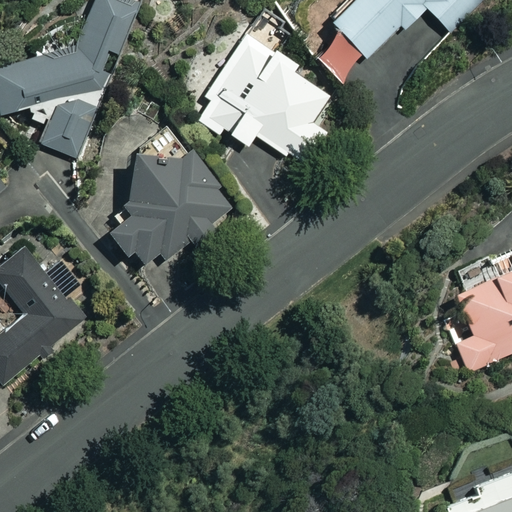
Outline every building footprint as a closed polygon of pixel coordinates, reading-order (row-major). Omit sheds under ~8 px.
[(0,110),(28,108),(31,120),(39,123),(37,141),(81,158),(141,3),(133,0),(91,0),(75,42),(0,63),(0,110)] [(346,0),(324,25),(337,37),(318,57),(338,76),(360,52),(366,57),(397,22),(403,28),(424,5),(448,27),(473,0),(346,0)] [(293,65),(250,34),(192,115),(218,133),(222,127),(245,143),(253,132),(293,161),(319,124),(312,119),(328,96),(290,69),(293,65)] [(187,143),(180,149),(131,148),(124,194),(118,199),(127,210),(104,229),(124,253),(130,249),(142,263),(157,252),(163,259),(187,239),(192,244),(220,222),(216,217),(230,205),(215,186),(219,182),(187,143)] [(0,188),(18,175),(0,151),(0,188)] [(454,341),(468,371),(511,351),(511,241),(511,242),(511,243),(511,262),(452,290),(471,333),(454,341)] [(45,271),(23,244),(0,262),(0,281),(2,284),(0,285),(0,324),(3,328),(0,330),(0,381),(83,318),(65,295),(78,284),(59,260),(45,271)] [(511,511),(511,464),(471,480),(475,490),(441,504),(444,511),(511,511)]
